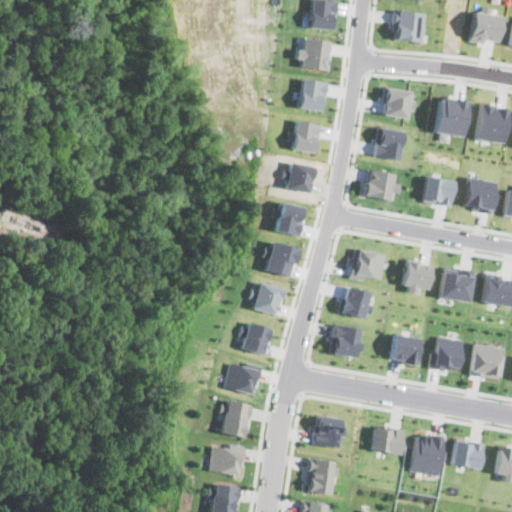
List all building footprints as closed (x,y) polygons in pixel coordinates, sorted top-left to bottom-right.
[(306,0),(306,27),(332,28),(332,0),(306,0)] [(391,39),(422,40),(423,11),(392,10),(391,39)] [(500,15),(471,10),(466,38),(495,43),(500,15)] [(328,40),(300,36),(298,48),(292,47),(291,57),(297,58),(296,65),(323,69),(328,40)] [(324,82),(298,77),(293,106),(318,110),(324,82)] [(380,114),(406,116),(407,109),(413,109),(414,98),(408,98),(409,89),(382,86),(380,114)] [(467,100),(438,95),(432,130),(438,131),(437,139),(446,141),(447,133),(460,135),(467,100)] [(508,107),(479,102),(473,137),(502,142),(508,107)] [(402,129),(376,125),(372,155),(399,159),(402,138),(400,138),(402,129)] [(397,183),(391,181),(392,173),(366,167),(361,194),(387,199),(389,191),(395,192),(397,183)] [(453,179),(424,174),(420,200),(449,205),(453,179)] [(496,180),(467,176),(462,206),(491,211),(496,180)] [(511,189),(505,188),(501,214),(511,215),(511,189)] [(347,274),(379,279),(383,252),(351,247),(347,274)] [(431,264),(405,259),(399,287),(415,290),(416,286),(426,288),(431,264)] [(474,269),(462,267),(461,269),(443,266),(438,295),(468,300),(474,269)] [(481,300),(509,305),(511,288),(511,276),(485,273),(481,300)] [(272,314),(280,287),(255,280),(252,289),(247,287),(244,296),(250,298),(248,306),(272,314)] [(363,316),(368,290),(344,285),(338,312),(363,316)] [(267,327),(238,321),(235,334),(240,334),(238,347),(262,352),(267,327)] [(358,327),(333,322),(328,351),(353,356),(358,327)] [(388,358),(414,363),(419,337),(392,332),(388,358)] [(460,338),(436,335),(434,352),(429,351),(427,365),(456,369),(460,338)] [(467,373),(497,378),(501,346),(472,341),(467,373)] [(259,368),(226,362),(221,387),(254,393),(259,368)] [(218,412),(221,413),(217,430),(241,436),(249,404),(222,397),(218,412)] [(338,417),(314,414),(310,443),(334,446),(338,417)] [(368,448),(397,453),(400,430),(372,425),(368,448)] [(436,473),(440,433),(424,432),(424,435),(411,433),(407,470),(436,473)] [(476,467),(481,442),(452,437),(447,462),(476,467)] [(204,470),(237,474),(240,448),(208,443),(204,470)] [(511,447),(497,445),(491,472),(500,473),(499,478),(509,481),(510,474),(511,474),(511,447)] [(302,490),(326,493),(328,476),(331,476),(333,459),(306,457),(302,490)] [(205,511),(231,511),(234,486),(204,482),(202,495),(207,495),(205,511)] [(323,511),(325,504),(298,501),(296,511),(323,511)]
